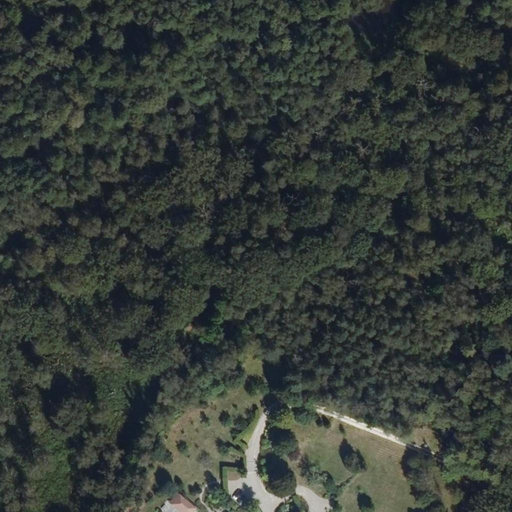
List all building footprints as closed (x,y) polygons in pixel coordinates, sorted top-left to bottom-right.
[(214,476),(196,458),(187,466),(205,485),(214,476)] [(224,469),(224,480),(238,480),(238,469),(224,469)] [(178,492),(168,503),(178,511),(194,511),(198,508),(178,492)] [(224,503),(213,493),(208,498),(219,509),(224,503)] [(293,511),(270,511),(261,503),(251,511),(303,511),(299,507),(293,511)]
